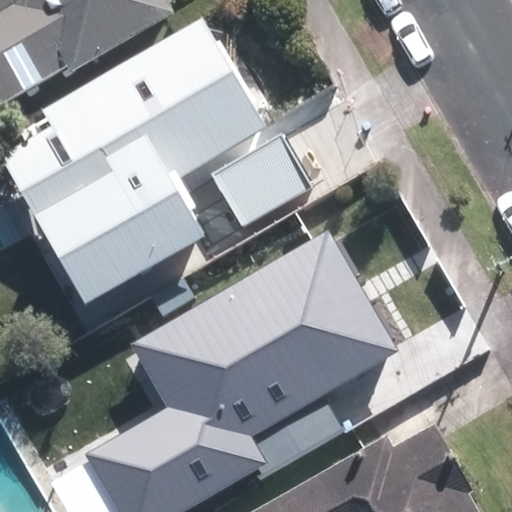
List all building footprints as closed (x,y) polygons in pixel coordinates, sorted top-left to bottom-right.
[(0,0),(0,104),(79,60),(84,68),(188,9),(183,0),(0,0)] [(88,86),(92,92),(65,107),(107,180),(58,207),(108,296),(227,229),(194,170),(282,120),(220,11),(88,86)] [(287,224),(302,249),(155,334),(224,453),(413,345),(343,225),(341,226),(326,201),(287,224)] [(86,341),(21,386),(47,423),(112,378),(86,341)] [(493,511),(479,486),(485,482),(450,417),(406,440),(402,433),(254,511),(493,511)] [(125,511),(105,474),(35,511),(125,511)]
